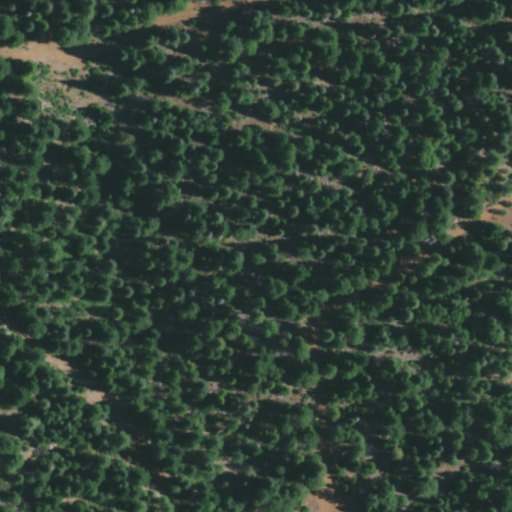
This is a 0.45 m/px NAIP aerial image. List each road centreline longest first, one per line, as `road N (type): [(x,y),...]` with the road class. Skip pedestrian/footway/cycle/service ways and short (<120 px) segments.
road 1 (track): [(0,316),(113,406),(176,511),(330,502),(319,335),(326,316),(511,203)]
road 2 (track): [(0,64),(88,54),(174,21),(278,0)]
